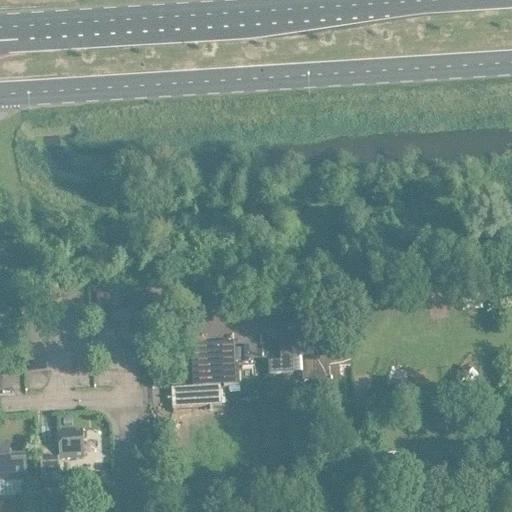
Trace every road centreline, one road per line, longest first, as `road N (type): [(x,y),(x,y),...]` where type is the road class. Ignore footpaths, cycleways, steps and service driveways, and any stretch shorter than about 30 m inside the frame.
road 1 (secondary): [(0,90),(511,58)]
road 2 (secondary): [(400,0),(0,23)]
